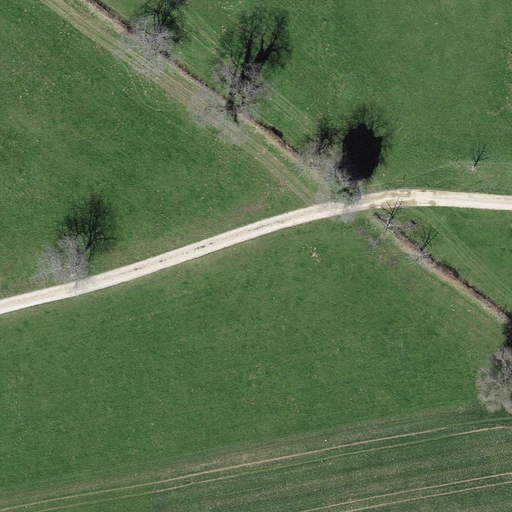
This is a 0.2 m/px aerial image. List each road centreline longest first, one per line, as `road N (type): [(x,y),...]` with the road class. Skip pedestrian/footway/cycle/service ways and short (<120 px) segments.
road 1 (track): [(511,203),(355,198),(0,304)]
road 2 (track): [(511,358),(362,231),(299,213)]
